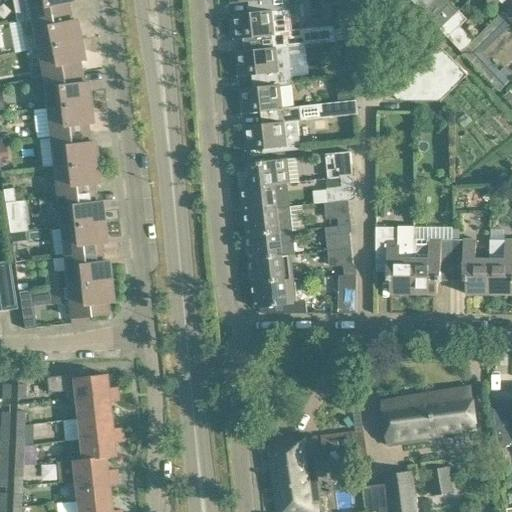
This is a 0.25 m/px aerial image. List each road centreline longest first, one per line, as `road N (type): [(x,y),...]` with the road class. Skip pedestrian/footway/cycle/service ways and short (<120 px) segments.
road 1 (residential): [(110,0),(150,340)]
road 2 (residential): [(232,324),(206,130),(199,0)]
road 3 (secondary): [(197,457),(168,153)]
road 4 (unclassified): [(511,331),(232,324)]
road 5 (residential): [(249,511),(232,324)]
road 6 (residential): [(150,340),(161,511)]
road 7 (secondary): [(141,0),(168,153)]
road 8 (secondary): [(168,153),(174,122),(163,0)]
road 9 (residential): [(0,347),(150,340)]
